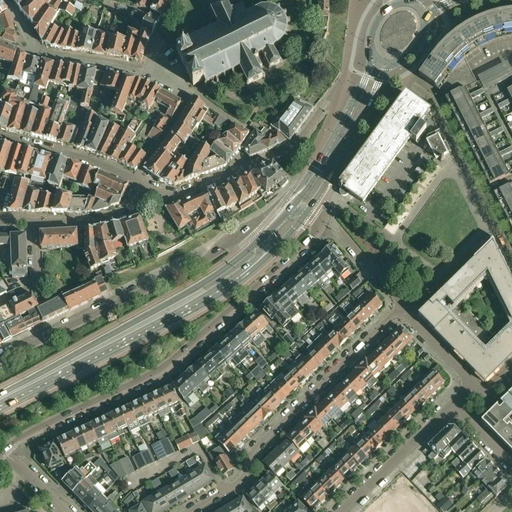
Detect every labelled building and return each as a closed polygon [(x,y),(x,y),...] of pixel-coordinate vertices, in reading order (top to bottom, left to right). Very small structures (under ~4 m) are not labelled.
[(11,0),(18,9),(20,11),(31,0),(11,0)] [(53,0),(31,0),(20,11),(32,24),(53,0)] [(53,0),(32,24),(42,43),(51,27),(57,15),(59,11),(60,11),(64,4),(66,0),(53,0)] [(138,0),(137,5),(146,8),(148,0),(138,0)] [(156,0),(150,11),(161,16),(169,0),(156,0)] [(256,12),(254,8),(252,9),(254,13),(246,16),(242,8),(244,5),(242,4),(240,7),(234,11),(233,9),(231,11),(227,4),(228,1),(226,0),(225,3),(219,6),(212,9),(209,9),(208,10),(211,11),(215,18),(212,19),(213,21),(215,20),(217,24),(216,24),(218,27),(212,30),(211,27),(209,28),(210,31),(205,33),(203,30),(201,31),(203,34),(197,37),(195,34),(193,35),(195,38),(187,42),(185,41),(184,43),(186,44),(188,47),(178,52),(177,52),(185,69),(194,86),(204,81),(206,84),(205,86),(207,87),(207,84),(216,80),(217,84),(219,83),(218,79),(224,76),(225,80),(227,79),(225,75),(231,72),(233,76),(235,75),(233,72),(239,69),(241,72),(243,75),(240,76),(241,78),(244,77),(247,84),(246,86),(248,87),(249,84),(262,78),(265,79),(265,77),(263,76),(259,69),(262,68),(261,67),(262,67),(261,64),(265,62),(265,63),(267,62),(270,68),(269,70),(271,70),(272,68),(281,64),(283,65),(283,63),(281,62),(279,56),(281,55),(280,54),(278,55),(274,48),(280,45),(282,48),(283,47),(281,44),(285,40),(288,42),(289,40),(286,38),(288,32),(292,33),(292,31),(288,30),(288,24),(292,23),(291,21),(287,22),(285,17),(288,15),(287,13),(284,15),(279,11),(281,8),(279,7),(277,10),(272,8),(272,5),(270,4),(270,8),(264,8),(263,5),(261,5),(262,9),(256,12)] [(321,28),(326,29),(329,19),(329,3),(329,0),(326,0),(325,0),(318,0),(319,18),(323,18),(321,28)] [(83,6),(77,3),(76,3),(74,8),(80,12),(83,6)] [(76,9),(64,4),(60,11),(72,18),(76,9)] [(192,13),(198,9),(195,4),(189,8),(192,13)] [(132,15),(142,17),(146,19),(141,30),(151,35),(159,18),(150,14),(144,12),(133,9),(132,15)] [(511,9),(511,10),(499,12),(487,15),(476,19),(466,25),(456,31),(454,33),(452,35),(449,36),(447,38),(445,41),(441,45),(438,47),(436,49),(433,54),(431,57),(418,75),(439,90),(441,87),(446,96),(464,87),(465,88),(476,82),(464,58),(471,52),(479,47),(487,43),(495,40),(505,37),(511,36),(511,9)] [(0,28),(5,31),(1,39),(16,44),(15,31),(7,11),(0,14),(0,28)] [(50,47),(58,30),(51,27),(42,43),(50,47)] [(58,48),(66,49),(72,33),(73,31),(67,29),(65,33),(58,48)] [(58,48),(65,33),(58,30),(50,47),(58,48)] [(82,30),(81,35),(77,52),(91,53),(96,32),(82,30)] [(123,57),(129,59),(130,59),(138,33),(128,30),(126,40),(124,40),(121,57),(123,57)] [(144,51),(151,35),(141,30),(139,34),(138,33),(130,59),(141,63),(144,51)] [(107,35),(96,32),(91,53),(103,55),(107,35)] [(77,52),(81,35),(72,33),(66,49),(77,52)] [(110,36),(107,35),(103,55),(106,56),(106,55),(121,57),(124,40),(110,38),(110,36)] [(0,60),(13,66),(17,50),(0,43),(0,60)] [(27,57),(17,50),(13,66),(8,79),(7,81),(12,83),(13,81),(19,83),(18,86),(19,86),(27,57)] [(27,57),(19,86),(34,89),(37,79),(41,61),(27,57)] [(46,91),(49,82),(55,64),(41,61),(37,79),(34,89),(33,91),(38,93),(38,92),(39,89),(46,91)] [(49,82),(63,87),(63,84),(68,67),(66,67),(55,64),(49,82)] [(63,84),(69,86),(74,68),(68,67),(63,84)] [(69,87),(77,89),(82,69),(74,68),(69,86),(69,87)] [(80,106),(84,107),(89,109),(93,85),(97,86),(101,72),(96,71),(82,69),(77,89),(76,91),(83,93),(81,102),(80,106)] [(123,77),(111,73),(111,74),(105,73),(101,86),(97,96),(101,97),(97,107),(110,112),(115,99),(123,77)] [(110,112),(114,113),(122,117),(128,100),(127,100),(135,80),(123,77),(115,99),(110,112)] [(511,87),(507,78),(485,90),(480,80),(476,82),(465,88),(464,87),(446,96),(444,97),(445,98),(450,107),(454,117),(459,127),(464,137),(469,146),(474,156),(479,166),(484,175),(489,186),(491,185),(492,187),(495,193),(494,194),(499,204),(504,213),(509,223),(511,229),(511,87)] [(128,100),(135,103),(136,104),(137,100),(136,100),(144,83),(137,81),(135,80),(127,100),(128,100)] [(152,87),(144,83),(136,100),(137,100),(143,102),(152,87)] [(6,131),(21,135),(30,103),(34,104),(40,106),(42,99),(44,99),(45,95),(38,92),(38,93),(33,91),(34,89),(19,86),(18,86),(17,90),(16,93),(4,90),(2,96),(0,95),(0,96),(0,102),(0,103),(7,105),(5,111),(11,113),(6,131)] [(154,103),(155,103),(163,92),(161,91),(152,87),(143,102),(140,107),(149,111),(154,103)] [(169,111),(165,117),(170,120),(180,104),(179,100),(163,92),(155,103),(169,111)] [(363,203),(373,190),(394,160),(410,138),(416,142),(426,128),(420,124),(430,111),(405,93),(357,160),(339,185),(342,188),(340,190),(340,193),(340,195),(343,196),(344,197),(345,196),(346,196),(347,195),(349,192),(363,203)] [(66,96),(62,95),(59,94),(53,113),(44,140),(57,144),(63,124),(66,113),(70,99),(66,98),(66,96)] [(271,126),(270,127),(279,133),(280,133),(289,142),(292,139),(292,138),(313,110),(320,100),(312,94),(308,101),(299,95),(296,99),(294,98),(272,125),(271,126)] [(194,97),(189,105),(200,113),(201,112),(205,115),(209,109),(204,106),(194,97)] [(44,99),(42,99),(40,106),(38,114),(38,115),(34,128),(34,129),(32,137),(44,140),(53,113),(47,111),(50,101),(44,99)] [(66,113),(86,119),(87,118),(88,113),(89,109),(84,107),(80,106),(81,102),(70,99),(66,113)] [(0,129),(6,131),(11,113),(5,111),(7,105),(0,103),(0,102),(0,129)] [(31,137),(32,137),(34,129),(34,128),(38,115),(38,114),(40,106),(34,104),(30,103),(21,135),(31,137)] [(199,125),(202,120),(205,115),(201,112),(200,113),(189,105),(183,114),(191,119),(190,121),(197,125),(199,125)] [(86,119),(82,130),(77,149),(85,151),(96,119),(97,116),(88,113),(87,118),(86,119)] [(157,124),(154,128),(162,133),(170,120),(165,117),(159,114),(154,122),(157,124)] [(179,121),(177,124),(192,134),(197,125),(190,121),(191,119),(183,114),(179,121)] [(213,128),(215,125),(214,125),(216,122),(213,120),(205,115),(202,120),(213,128)] [(220,116),(216,122),(214,125),(215,125),(221,130),(227,120),(220,116)] [(127,131),(127,130),(125,133),(120,131),(106,159),(110,160),(119,163),(129,146),(136,137),(135,136),(136,135),(134,135),(139,126),(142,122),(134,118),(132,122),(127,131)] [(109,124),(96,119),(85,151),(96,155),(109,124)] [(228,133),(226,134),(225,135),(241,146),(249,133),(232,123),(229,127),(232,128),(228,133)] [(71,127),(63,124),(57,144),(65,146),(71,127)] [(96,155),(99,157),(106,159),(120,131),(121,129),(109,124),(96,155)] [(177,124),(168,136),(181,144),(185,146),(192,134),(177,124)] [(69,147),(76,128),(71,127),(65,146),(69,147)] [(82,130),(76,128),(69,147),(76,148),(77,149),(82,130)] [(162,134),(162,133),(154,128),(148,136),(156,142),(162,134)] [(256,130),(250,139),(242,150),(249,158),(268,151),(264,143),(268,139),(264,136),(268,131),(264,128),(260,134),(256,130)] [(436,159),(442,156),(442,157),(439,159),(441,162),(445,160),(443,157),(442,156),(450,152),(439,131),(427,137),(429,140),(427,142),(435,157),(436,159)] [(240,147),(241,146),(225,135),(217,142),(216,144),(234,156),(240,147)] [(270,136),(268,139),(264,143),(268,151),(286,144),(278,135),(273,139),(270,136)] [(168,136),(163,145),(174,153),(181,144),(168,136)] [(225,167),(209,153),(211,150),(205,147),(210,140),(206,137),(201,145),(195,155),(189,164),(172,187),(184,182),(201,176),(225,168),(225,167)] [(13,147),(0,144),(0,171),(4,173),(13,147)] [(216,144),(214,145),(211,150),(209,153),(225,167),(231,160),(234,156),(216,144)] [(144,171),(153,177),(158,181),(174,159),(171,157),(174,153),(163,145),(152,161),(144,171)] [(145,156),(137,151),(129,146),(119,163),(136,171),(143,160),(145,156)] [(17,177),(17,175),(25,151),(13,148),(4,173),(17,177)] [(17,175),(26,177),(27,176),(34,153),(25,151),(17,175)] [(189,152),(184,160),(178,156),(175,159),(174,159),(158,181),(159,182),(172,187),(189,164),(195,155),(189,152)] [(26,177),(45,182),(46,182),(47,178),(53,158),(34,153),(27,176),(26,177)] [(68,162),(53,158),(47,178),(50,179),(47,185),(59,190),(63,179),(68,162)] [(63,179),(76,185),(82,167),(68,162),(63,179)] [(287,182),(286,180),(285,178),(272,164),(253,173),(251,174),(258,192),(262,198),(265,202),(285,185),(286,183),(287,182)] [(83,168),(82,167),(76,185),(75,186),(91,193),(94,187),(99,173),(83,168)] [(128,186),(109,178),(99,173),(94,187),(99,189),(122,196),(128,186)] [(256,202),(262,198),(258,192),(251,174),(240,180),(249,200),(252,204),(255,202),(256,202)] [(240,180),(228,185),(240,211),(252,204),(249,200),(240,180)] [(8,212),(12,212),(22,212),(28,188),(29,182),(16,181),(16,182),(10,200),(8,211),(8,212)] [(227,186),(217,190),(225,208),(227,211),(230,218),(240,211),(228,185),(227,186)] [(22,212),(26,212),(36,213),(41,195),(42,192),(28,188),(22,212)] [(111,208),(117,206),(119,205),(122,196),(99,189),(96,199),(111,205),(111,208)] [(216,211),(217,214),(221,223),(230,218),(227,211),(225,208),(217,190),(207,194),(215,212),(216,211)] [(51,214),(57,214),(66,214),(72,197),(57,193),(55,200),(51,214)] [(213,220),(209,214),(215,212),(207,194),(196,198),(207,221),(209,220),(210,222),(213,220)] [(36,213),(51,214),(55,200),(41,195),(36,213)] [(73,198),(72,197),(66,214),(75,214),(80,198),(73,198)] [(89,198),(80,198),(75,214),(83,214),(89,198)] [(89,213),(91,213),(96,199),(89,198),(83,214),(89,213)] [(209,224),(207,221),(196,198),(179,204),(191,223),(194,227),(196,231),(209,224)] [(105,210),(111,208),(111,205),(96,199),(91,213),(105,210)] [(165,208),(179,231),(191,223),(179,204),(165,208)] [(128,248),(148,241),(140,217),(120,223),(119,224),(124,238),(128,248)] [(119,224),(107,226),(112,245),(124,238),(119,224)] [(101,263),(117,258),(112,245),(107,226),(94,229),(95,249),(101,263),(102,266),(101,263)] [(189,231),(193,237),(194,239),(199,236),(196,231),(194,227),(189,231)] [(90,271),(102,266),(101,263),(95,249),(94,229),(85,229),(85,230),(84,230),(84,250),(84,254),(90,271)] [(77,250),(84,250),(84,230),(77,231),(76,231),(77,247),(77,250)] [(41,249),(77,247),(76,231),(40,233),(41,249)] [(10,235),(0,235),(0,245),(10,245),(11,269),(12,269),(12,279),(28,278),(27,268),(28,268),(26,234),(10,235)] [(485,383),(511,356),(511,274),(493,237),(438,291),(440,294),(433,300),(418,315),(485,383)] [(322,256),(331,267),(339,260),(341,258),(331,248),(330,249),(329,248),(321,255),(322,256)] [(322,256),(314,264),(325,276),(330,271),(338,280),(341,277),(331,267),(322,256)] [(339,260),(331,267),(341,277),(349,271),(339,260)] [(314,264),(305,271),(322,289),(325,286),(323,284),(328,280),(325,276),(314,264)] [(305,271),(297,278),(308,291),(313,286),(319,292),(322,289),(305,271)] [(94,282),(93,282),(94,284),(98,292),(101,296),(108,293),(108,292),(102,279),(101,278),(101,277),(94,280),(95,281),(94,282)] [(353,290),(361,283),(357,278),(356,277),(347,284),(352,290),(353,290)] [(297,278),(288,286),(305,304),(308,301),(303,295),(308,291),(297,278)] [(67,292),(62,294),(70,311),(101,296),(98,292),(94,284),(93,282),(94,282),(93,280),(88,283),(82,286),(77,287),(75,288),(73,289),(72,289),(70,290),(68,291),(67,292)] [(288,286),(280,293),(291,306),(297,301),(302,307),(305,304),(288,286)] [(341,294),(344,298),(350,292),(347,288),(341,294)] [(271,300),(290,322),(291,321),(288,319),(291,317),(285,311),(291,306),(280,293),(272,300),(271,300)] [(363,294),(361,297),(375,311),(381,305),(371,293),(367,298),(363,294)] [(32,294),(9,305),(16,319),(22,316),(29,312),(36,308),(38,307),(32,294)] [(38,307),(36,308),(43,323),(69,311),(70,311),(62,294),(38,307)] [(344,298),(341,294),(335,299),(338,303),(344,298)] [(361,303),(358,306),(369,317),(375,311),(361,297),(358,300),(361,303)] [(283,328),(290,322),(271,300),(264,306),(264,307),(264,308),(263,309),(272,320),(274,318),(283,328)] [(362,323),(369,317),(358,306),(354,310),(348,304),(349,303),(346,300),(342,304),(346,307),(348,309),(362,323)] [(330,303),(324,309),(327,312),(333,307),(330,303)] [(9,305),(0,308),(0,326),(4,325),(14,320),(16,319),(9,305)] [(36,308),(29,312),(35,327),(43,323),(36,308)] [(348,316),(345,319),(356,330),(362,323),(348,309),(345,312),(348,316)] [(29,312),(22,316),(28,330),(35,327),(29,312)] [(274,333),(257,314),(254,317),(253,317),(252,317),(251,317),(248,320),(259,333),(264,328),(271,336),(274,333)] [(336,328),(333,331),(344,343),(347,340),(347,339),(350,335),(336,321),(335,322),(332,318),(330,315),(326,318),(336,328)] [(16,319),(14,320),(20,334),(28,330),(22,316),(16,319)] [(341,316),(338,319),(336,321),(350,335),(356,330),(345,319),(344,320),(341,316)] [(307,324),(310,327),(317,322),(314,318),(307,324)] [(14,320),(4,325),(11,338),(20,334),(14,320)] [(244,326),(241,329),(256,346),(259,343),(254,337),(259,333),(248,320),(244,323),(244,324),(244,325),(244,326)] [(4,325),(0,326),(0,339),(2,343),(11,338),(4,325)] [(329,335),(323,328),(320,331),(322,334),(323,334),(337,348),(339,346),(340,347),(344,343),(333,331),(329,335)] [(412,339),(401,328),(393,336),(404,347),(409,352),(417,344),(412,339)] [(235,332),(231,335),(243,350),(244,349),(252,342),(256,346),(241,329),(237,332),(236,332),(235,332)] [(295,337),(292,339),(295,343),(298,340),(299,339),(303,336),(298,330),(293,335),(295,337)] [(288,334),(283,339),(282,339),(290,348),(295,343),(296,343),(295,343),(292,339),(288,334)] [(323,340),(320,343),(331,354),(337,348),(323,334),(322,334),(319,337),(323,340)] [(231,335),(223,342),(240,363),(244,360),(243,358),(248,354),(244,349),(243,350),(231,335)] [(310,346),(324,360),(331,354),(320,343),(316,347),(313,344),(306,336),(303,339),(307,342),(310,346)] [(393,336),(385,344),(396,355),(404,347),(393,336)] [(296,343),(295,343),(297,346),(298,346),(298,347),(299,348),(304,345),(299,339),(298,340),(295,343),(296,343)] [(223,342),(215,349),(226,362),(230,358),(238,366),(240,363),(223,342)] [(385,344),(377,351),(389,363),(396,355),(385,344)] [(318,366),(324,360),(310,346),(306,349),(310,353),(308,355),(318,366)] [(215,349),(206,357),(222,376),(226,373),(222,369),(227,364),(226,362),(215,349)] [(276,351),(275,351),(268,357),(271,361),(279,354),(276,351)] [(377,351),(370,359),(381,370),(389,363),(377,351)] [(283,357),(287,360),(291,356),(287,352),(283,357)] [(300,356),(298,358),(312,373),(318,366),(308,355),(303,360),(300,356)] [(206,357),(198,364),(214,383),(222,376),(206,357)] [(298,365),(294,368),(305,379),(312,373),(298,358),(294,361),(298,365)] [(364,362),(361,366),(373,378),(381,370),(370,359),(366,362),(364,362)] [(264,360),(257,366),(262,372),(263,371),(261,369),(267,364),(264,360)] [(405,370),(408,367),(404,363),(401,365),(402,366),(397,371),(396,370),(400,374),(403,371),(405,369),(405,370)] [(194,369),(190,373),(205,391),(209,388),(204,382),(209,377),(214,383),(198,364),(194,367),(194,368),(194,369)] [(254,378),(257,376),(262,372),(257,366),(250,373),(254,378)] [(377,382),(373,378),(361,366),(358,369),(358,370),(353,374),(365,386),(369,390),(377,382)] [(437,375),(442,370),(438,366),(433,371),(425,378),(437,390),(444,383),(437,375)] [(287,368),(284,371),(299,385),(305,379),(294,368),(291,372),(287,368)] [(395,379),(400,374),(396,370),(388,378),(392,382),(395,379)] [(285,377),(282,381),(292,391),(299,385),(284,371),(281,374),(285,377)] [(185,376),(181,379),(192,392),(197,388),(202,393),(205,391),(190,373),(187,376),(186,375),(185,376)] [(353,374),(344,384),(355,395),(365,386),(353,374)] [(406,374),(401,379),(404,382),(409,378),(406,374)] [(425,378),(417,386),(429,397),(437,390),(425,378)] [(174,388),(183,400),(189,406),(192,403),(187,397),(192,392),(181,379),(178,382),(177,382),(177,383),(177,384),(174,388)] [(275,381),(272,383),(286,398),(292,391),(282,381),(278,384),(275,381)] [(268,386),(265,389),(280,404),(286,398),(272,383),(268,386)] [(344,384),(336,391),(347,403),(355,395),(344,384)] [(417,386),(409,393),(421,405),(429,397),(417,386)] [(178,403),(171,387),(160,392),(167,408),(170,413),(171,413),(168,408),(178,403)] [(228,400),(235,394),(229,388),(223,394),(228,400)] [(273,410),(280,404),(265,389),(262,392),(260,389),(256,392),(259,395),(264,401),(273,410)] [(336,391),(328,399),(340,410),(347,403),(336,391)] [(160,392),(150,397),(157,413),(158,413),(160,418),(170,413),(167,408),(160,392)] [(409,393),(402,401),(413,413),(421,405),(409,393)] [(260,402),(257,405),(268,417),(271,413),(271,412),(273,410),(264,401),(259,395),(256,398),(260,402)] [(511,401),(506,396),(500,402),(499,404),(511,416),(511,414),(511,401)] [(150,397),(140,401),(147,418),(157,413),(150,397)] [(330,419),(332,418),(340,410),(328,399),(319,408),(330,419)] [(140,401),(130,406),(137,422),(140,428),(150,423),(147,418),(140,401)] [(402,401),(394,408),(405,420),(413,413),(402,401)] [(264,421),(268,417),(257,405),(256,405),(253,402),(249,405),(246,408),(261,422),(263,420),(264,421)] [(229,403),(223,409),(226,413),(232,406),(229,403)] [(375,404),(371,409),(367,412),(371,416),(378,408),(377,408),(378,407),(375,404)] [(499,404),(491,411),(503,424),(508,418),(511,416),(499,404)] [(214,405),(208,411),(211,414),(217,408),(214,405)] [(130,406),(120,411),(127,427),(133,425),(135,430),(140,428),(137,422),(130,406)] [(200,424),(211,414),(208,411),(206,408),(194,419),(188,422),(192,429),(200,424)] [(254,428),(261,422),(246,408),(243,411),(240,414),(254,428)] [(314,411),(310,415),(322,427),(330,419),(319,408),(315,411),(314,411)] [(394,408),(386,416),(398,428),(405,420),(394,408)] [(120,411),(110,416),(117,432),(119,437),(124,435),(121,430),(127,427),(120,411)] [(356,411),(353,414),(351,416),(356,420),(358,418),(360,416),(356,411)] [(481,421),(497,437),(507,427),(503,424),(491,411),(481,421)] [(248,435),(254,428),(240,414),(237,418),(234,420),(248,435)] [(365,414),(364,416),(362,414),(360,416),(358,418),(362,422),(368,417),(365,414)] [(307,420),(303,423),(314,435),(322,427),(310,415),(307,418),(307,420)] [(110,416),(100,421),(107,437),(109,441),(119,437),(117,432),(110,416)] [(217,416),(210,421),(213,424),(219,418),(217,416)] [(386,416),(378,423),(390,435),(398,428),(386,416)] [(357,426),(362,422),(358,418),(356,420),(353,423),(355,424),(357,426)] [(497,437),(505,445),(511,437),(511,427),(509,425),(511,422),(508,418),(503,424),(507,427),(497,437)] [(235,427),(231,430),(242,441),(248,435),(234,420),(231,423),(235,427)] [(100,421),(90,425),(99,446),(109,441),(107,437),(100,421)] [(204,425),(207,429),(213,424),(210,421),(204,425)] [(303,423),(296,431),(307,443),(314,435),(303,423)] [(378,423),(370,431),(382,443),(390,435),(378,423)] [(192,429),(200,441),(200,442),(209,436),(200,424),(192,429)] [(90,425),(80,430),(87,447),(97,442),(99,446),(90,425)] [(347,431),(351,435),(356,431),(352,426),(347,431)] [(434,460),(439,455),(445,448),(460,434),(454,428),(448,428),(428,447),(433,452),(428,458),(432,462),(434,460)] [(80,430),(70,435),(77,451),(87,447),(80,430)] [(224,430),(221,433),(235,447),(242,441),(231,430),(228,433),(224,430)] [(303,449),(302,447),(307,443),(296,431),(287,439),(288,440),(299,452),(300,452),(303,449)] [(370,431),(363,439),(375,452),(383,444),(382,443),(370,431)] [(221,433),(215,438),(218,443),(228,454),(235,447),(221,433)] [(452,451),(455,454),(468,442),(460,434),(445,448),(439,455),(443,460),(452,451)] [(65,457),(77,451),(70,435),(57,441),(65,457)] [(192,445),(188,436),(183,438),(187,447),(192,445)] [(179,451),(187,447),(183,438),(175,442),(179,451)] [(323,438),(320,441),(326,447),(328,444),(323,438)] [(166,457),(174,453),(167,439),(160,443),(166,457)] [(205,443),(209,449),(214,445),(210,439),(205,443)] [(363,439),(355,446),(366,458),(374,451),(375,452),(363,439)] [(288,440),(279,449),(290,461),(299,452),(288,440)] [(323,449),(326,447),(320,441),(317,443),(323,449)] [(452,464),(456,469),(476,450),(468,442),(455,454),(458,458),(452,464)] [(158,461),(166,457),(160,443),(152,447),(158,461)] [(52,472),(64,466),(53,444),(40,450),(49,468),(50,468),(52,472)] [(355,446),(347,454),(358,466),(366,458),(355,446)] [(279,449),(271,456),(283,468),(290,461),(279,449)] [(468,474),(471,470),(471,471),(484,458),(476,450),(456,469),(461,474),(465,471),(468,474)] [(146,467),(154,463),(148,451),(140,454),(146,467)] [(214,451),(208,454),(212,462),(214,461),(222,476),(233,469),(225,455),(218,459),(214,451)] [(138,471),(146,467),(140,454),(132,458),(138,471)] [(347,454),(339,461),(351,473),(358,466),(347,454)] [(264,464),(275,475),(283,468),(271,456),(264,464)] [(321,457),(316,462),(313,465),(316,468),(324,460),(321,457)] [(310,462),(305,458),(301,462),(306,466),(310,462)] [(127,459),(119,462),(126,477),(134,473),(127,459)] [(477,478),(480,481),(494,468),(485,459),(468,476),(473,481),(477,478)] [(339,461),(331,469),(343,481),(351,473),(339,461)] [(99,466),(100,466),(107,474),(109,472),(110,470),(103,462),(102,464),(99,466)] [(121,479),(126,477),(119,462),(109,467),(121,479)] [(63,481),(63,482),(73,492),(85,481),(90,476),(96,470),(92,466),(90,464),(83,470),(82,469),(80,471),(76,468),(76,469),(75,469),(74,470),(70,474),(67,477),(63,481)] [(313,465),(305,472),(308,475),(310,473),(311,475),(313,473),(312,472),(312,471),(313,472),(317,468),(316,468),(313,465)] [(205,466),(196,472),(204,486),(213,480),(205,466)] [(501,476),(494,468),(480,481),(483,484),(481,486),(486,490),(486,491),(501,476)] [(331,469),(324,476),(335,489),(343,481),(331,469)] [(114,483),(117,480),(118,479),(110,470),(109,472),(107,474),(107,475),(114,483)] [(196,472),(187,477),(195,491),(204,486),(196,472)] [(305,472),(301,476),(300,476),(299,477),(297,479),(300,482),(300,483),(301,483),(303,481),(308,475),(305,472)] [(282,486),(270,474),(262,482),(274,494),(282,486)] [(81,500),(93,488),(98,483),(90,476),(85,481),(73,492),(81,500)] [(324,476),(316,484),(327,496),(335,489),(324,476)] [(492,493),(496,497),(506,487),(507,481),(501,476),(486,491),(486,490),(477,499),(481,503),(492,493)] [(187,477),(178,482),(186,496),(195,491),(187,477)] [(292,490),(300,483),(300,482),(297,479),(290,486),(290,488),(292,490)] [(309,491),(308,491),(320,503),(327,496),(316,484),(313,481),(306,488),(309,491)] [(178,482),(169,487),(178,501),(186,496),(178,482)] [(262,482),(254,489),(266,501),(274,494),(262,482)] [(169,487),(161,493),(169,507),(178,501),(169,487)] [(81,500),(89,508),(101,496),(93,488),(81,500)] [(270,511),(273,509),(270,506),(269,504),(266,501),(254,489),(246,497),(258,509),(263,505),(270,511)] [(89,508),(92,511),(100,511),(108,504),(119,495),(115,491),(105,501),(101,496),(89,508)] [(300,499),(312,511),(320,503),(308,491),(300,499)] [(434,497),(439,502),(444,497),(440,492),(434,497)] [(161,493),(152,498),(160,511),(169,507),(161,493)] [(436,506),(442,511),(445,511),(453,504),(446,496),(436,506)] [(143,503),(147,511),(159,511),(160,511),(152,498),(143,503)] [(257,511),(255,509),(251,505),(248,507),(243,499),(233,504),(238,511),(257,511)] [(306,511),(298,503),(289,511),(290,511),(306,511)]
